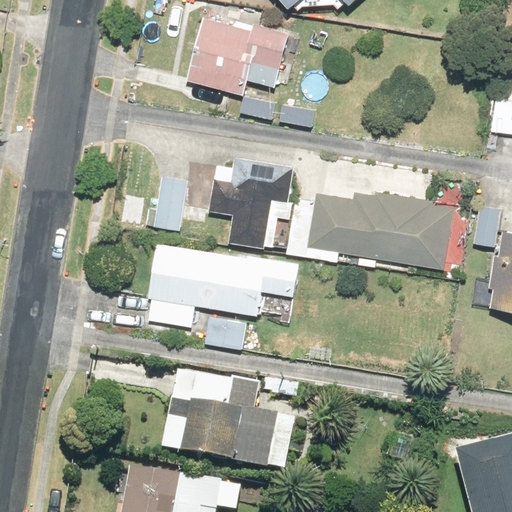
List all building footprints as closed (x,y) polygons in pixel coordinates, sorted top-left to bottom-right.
[(207,18),(191,80),(249,95),(253,80),(280,87),(281,82),(289,84),(301,35),(237,19),(235,25),(207,18)] [(293,75),(293,77),(293,78),(293,80),(293,83),(294,85),(296,88),(298,90),(300,92),(302,93),(305,94),(308,94),(310,94),(313,94),(316,93),(318,91),(320,89),(322,87),(323,85),(324,82),(325,79),(325,77),(324,74),(323,71),(321,69),(320,67),(317,65),(315,64),(312,63),(310,62),(307,62),(304,63),(302,64),(299,66),(297,67),(295,70),(294,72),(293,75)] [(494,132),(511,133),(511,86),(499,85),(494,132)] [(299,166),(239,157),(235,181),(219,178),(214,211),(238,215),(234,243),(270,248),(278,200),(294,203),(299,166)] [(184,230),(192,181),(166,177),(161,210),(152,208),(150,225),(184,230)] [(344,253),(449,269),(459,208),(436,204),(437,201),(379,191),(379,195),(358,192),(357,199),(320,193),(319,201),(300,198),(291,254),(342,262),(344,253)] [(500,247),(505,209),(483,206),(478,244),(500,247)] [(511,309),(511,232),(507,231),(504,255),(498,255),(494,287),(499,288),(496,308),(511,309)] [(252,258),(162,244),(153,298),(156,298),(153,320),(196,327),(199,305),(263,315),(267,291),(300,296),(305,264),(252,256),(252,258)] [(250,324),(212,318),(208,343),(246,349),(250,324)] [(183,370),(167,451),(291,475),(302,419),(260,411),(265,386),(183,370)] [(511,511),(511,440),(462,454),(477,511),(511,511)] [(243,511),(248,487),(134,468),(126,511),(243,511)]
